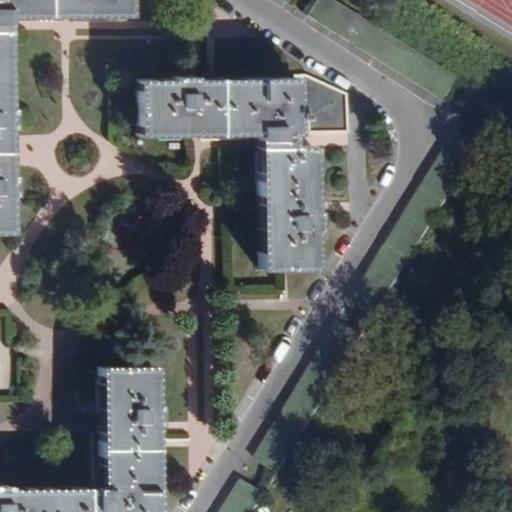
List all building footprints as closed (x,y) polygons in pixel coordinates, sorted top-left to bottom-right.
[(123,13),(122,0),(0,0),(0,230),(5,230),(1,15),(123,13)] [(440,99),(455,75),(334,0),(313,0),(305,15),(440,99)] [(306,132),(344,132),(344,93),(304,74),(291,74),(291,78),(136,79),(136,133),(255,133),(257,267),(309,267),(307,148),(287,148),(287,132),(292,132),(291,119),(300,119),(306,132)] [(373,316),(478,144),(454,129),(349,301),(373,316)] [(276,473),(361,334),(338,319),(252,457),(276,473)] [(98,488),(0,488),(0,511),(151,511),(150,368),(97,368),(98,488)] [(342,462),(349,451),(330,439),(323,450),(342,462)] [(218,511),(252,511),(264,493),(239,477),(218,511)]
